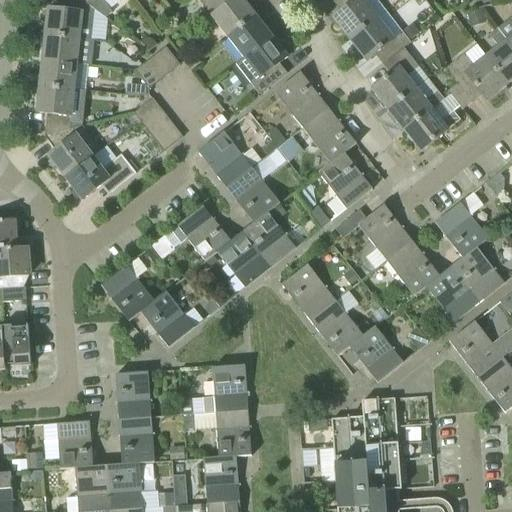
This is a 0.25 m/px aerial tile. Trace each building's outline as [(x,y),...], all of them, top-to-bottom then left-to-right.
[(48,9),(45,36),(80,40),(91,41),(94,11),(105,19),(106,18),(91,7),(81,0),(66,0),(66,1),(65,11),(48,9)] [(81,0),(91,7),(106,18),(112,14),(109,10),(121,0),(81,0)] [(244,1),(243,0),(231,0),(231,1),(229,0),(213,0),(204,7),(228,38),(255,16),(244,1)] [(350,41),(379,18),(364,0),(336,0),(333,3),(340,13),(333,19),(350,41)] [(411,43),(410,41),(405,35),(386,12),(379,18),(350,41),(367,63),(376,56),(383,66),(404,49),(411,43)] [(470,28),(481,25),(478,13),(467,16),(470,28)] [(272,36),(255,16),(228,38),(243,58),(272,36)] [(511,17),(509,20),(497,29),(507,41),(511,47),(511,17)] [(414,27),(405,35),(410,41),(419,34),(414,27)] [(486,57),(508,86),(511,82),(511,47),(507,41),(497,29),(489,36),(499,47),(486,57)] [(77,65),(80,40),(45,36),(42,61),(77,65)] [(259,96),(268,89),(268,90),(288,74),(280,65),(288,58),(272,36),(243,58),(244,58),(235,65),(259,96)] [(152,40),(150,39),(147,39),(145,40),(141,43),(148,52),(157,46),(154,42),(152,40)] [(170,74),(181,66),(166,47),(155,56),(170,74)] [(390,76),(374,89),(372,90),(388,111),(416,89),(407,77),(419,68),(404,49),(383,66),(390,76)] [(508,86),(486,57),(474,66),(465,55),(446,70),(453,79),(458,85),(473,103),(482,96),(487,102),(508,86)] [(159,83),(170,74),(155,56),(145,63),(159,83)] [(75,90),(77,65),(42,61),(39,87),(75,90)] [(145,63),(140,67),(135,71),(150,90),(159,83),(145,63)] [(303,130),(329,110),(301,74),(275,94),(303,130)] [(126,96),(139,97),(140,86),(127,85),(126,96)] [(463,111),(473,103),(458,85),(450,90),(448,92),(451,95),(460,107),(463,111)] [(45,137),(71,130),(75,90),(39,87),(37,113),(48,114),(45,137)] [(416,89),(388,111),(404,132),(432,110),(433,110),(445,101),(438,92),(426,101),(416,89)] [(432,110),(404,132),(421,153),(461,122),(454,112),(460,107),(451,95),(445,101),(433,110),(432,110)] [(153,99),(150,101),(134,114),(141,123),(160,108),(153,99)] [(160,108),(141,123),(149,133),(168,118),(160,108)] [(345,154),(356,145),(329,110),(303,130),(330,165),(345,154)] [(168,118),(149,133),(156,142),(175,127),(168,118)] [(71,130),(45,137),(55,152),(48,156),(66,179),(92,158),(76,137),(86,129),(84,126),(71,130)] [(156,142),(164,153),(183,138),(175,127),(156,142)] [(285,142),(275,130),(268,136),(277,148),(285,142)] [(253,169),(224,133),(198,154),(226,189),(253,169)] [(272,142),(269,144),(262,150),(267,157),(277,149),(272,142)] [(296,158),(285,143),(278,149),(289,163),(296,158)] [(345,154),(330,165),(319,174),(346,210),(373,190),(345,154)] [(117,191),(137,175),(121,156),(101,171),(92,158),(66,179),(82,202),(109,181),(117,191)] [(268,213),(268,214),(281,204),(253,169),(226,189),(254,225),(268,213)] [(502,180),(498,175),(487,183),(499,199),(502,196),(502,180)] [(463,259),(477,249),(489,239),(461,203),(435,224),(463,259)] [(280,206),(269,214),(276,222),(286,214),(280,206)] [(413,242),(384,206),(366,220),(359,212),(338,229),(344,237),(358,226),(387,263),(413,242)] [(177,227),(206,263),(214,257),(217,254),(232,243),(203,207),(177,227)] [(511,221),(511,218),(505,209),(491,220),(500,231),(511,221)] [(254,225),(243,234),(270,270),(297,250),(268,214),(268,213),(254,225)] [(327,223),(320,214),(313,220),(320,229),(327,223)] [(0,250),(18,248),(16,221),(0,221),(0,250)] [(217,254),(246,290),(270,270),(243,234),(232,243),(217,254)] [(162,260),(174,251),(164,238),(152,248),(159,257),(162,260)] [(425,289),(440,277),(413,242),(387,263),(415,298),(425,289)] [(18,248),(0,250),(0,289),(0,290),(19,289),(18,279),(30,278),(28,248),(18,248)] [(152,263),(159,257),(152,248),(144,254),(152,263)] [(451,268),(480,304),(505,284),(477,249),(463,259),(451,268)] [(214,257),(206,263),(210,269),(218,262),(214,257)] [(337,302),(308,266),(282,286),(311,323),(337,302)] [(141,313),(155,302),(127,267),(101,287),(129,323),(141,314),(141,313)] [(451,268),(440,277),(425,289),(415,298),(426,289),(454,325),(480,304),(451,268)] [(359,283),(350,271),(343,277),(351,288),(359,283)] [(26,288),(19,289),(0,290),(1,304),(27,302),(26,288)] [(166,293),(155,302),(141,313),(141,314),(156,333),(169,350),(195,329),(166,293)] [(511,293),(511,294),(500,303),(506,311),(509,315),(511,313),(511,293)] [(210,316),(219,309),(213,301),(204,309),(210,316)] [(395,309),(390,301),(382,306),(387,314),(395,309)] [(338,357),(351,348),(364,337),(337,302),(311,323),(338,357)] [(506,311),(500,303),(492,310),(498,317),(506,311)] [(449,343),(477,379),(504,359),(511,352),(511,329),(492,345),(475,322),(449,343)] [(367,324),(360,330),(364,336),(372,330),(367,324)] [(437,338),(428,325),(420,331),(430,344),(437,338)] [(2,333),(5,366),(31,365),(28,328),(12,329),(12,327),(2,328),(2,333)] [(351,348),(365,366),(378,385),(404,364),(376,328),(364,337),(351,348)] [(429,344),(417,329),(407,337),(418,351),(429,344)] [(511,369),(504,359),(477,379),(505,414),(511,408),(511,369)] [(246,367),(212,369),(214,399),(202,400),(203,416),(216,415),(249,413),(246,367)] [(152,420),(148,373),(115,376),(119,422),(152,420)] [(364,419),(332,421),(338,511),(398,511),(397,491),(401,490),(395,400),(363,402),(364,419)] [(173,417),(183,416),(182,402),(172,403),(173,417)] [(191,402),(182,402),(183,416),(183,418),(192,417),(191,402)] [(218,459),(237,458),(252,457),(249,413),(216,415),(218,459)] [(192,417),(183,418),(184,434),(195,433),(195,432),(194,417),(192,417)] [(122,466),(140,465),(155,464),(152,420),(119,422),(122,466)] [(308,423),(309,434),(327,433),(326,421),(308,423)] [(60,471),(75,470),(93,468),(90,423),(57,425),(60,471)] [(423,456),(432,455),(431,443),(422,443),(423,456)] [(183,447),(169,448),(170,462),(185,461),(183,447)] [(43,469),(42,454),(29,455),(30,470),(43,469)] [(203,460),(207,505),(240,503),(237,458),(218,459),(203,460)] [(14,473),(27,472),(26,462),(13,463),(14,473)] [(140,465),(122,466),(106,467),(109,511),(110,511),(143,510),(140,465)] [(93,468),(75,470),(77,511),(109,511),(106,467),(93,468)] [(44,472),(30,473),(30,482),(44,482),(44,472)] [(14,511),(12,474),(0,474),(0,511),(14,511)] [(171,506),(171,495),(160,496),(161,506),(171,506)] [(187,507),(187,496),(174,497),(175,508),(187,507)] [(240,511),(240,503),(207,505),(207,511),(240,511)]
